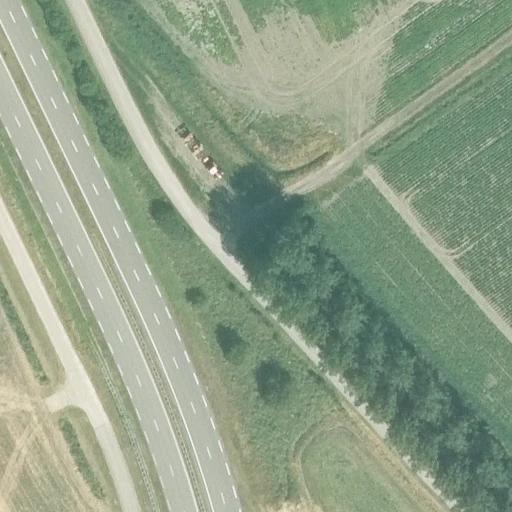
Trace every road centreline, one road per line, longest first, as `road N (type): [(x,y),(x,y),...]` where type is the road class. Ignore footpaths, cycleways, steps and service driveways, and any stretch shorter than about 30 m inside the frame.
road 1 (unclassified): [(453,511),(337,400),(183,204),(70,0)]
road 2 (primary): [(228,511),(165,334),(2,0)]
road 3 (primary): [(0,88),(129,358),(182,511)]
road 4 (track): [(216,247),(511,39)]
road 5 (unclassified): [(129,511),(82,387),(0,215)]
